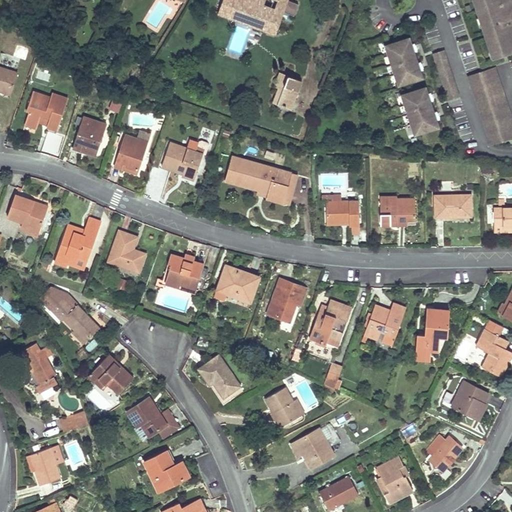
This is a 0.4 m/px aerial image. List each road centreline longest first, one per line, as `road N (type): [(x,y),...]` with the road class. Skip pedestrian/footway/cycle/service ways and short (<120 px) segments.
road 1 (residential): [(511,260),(360,260),(256,245),(49,169),(0,159)]
road 2 (residential): [(148,344),(210,436),(241,511)]
road 3 (residential): [(428,511),(465,492),(484,470),(511,410)]
